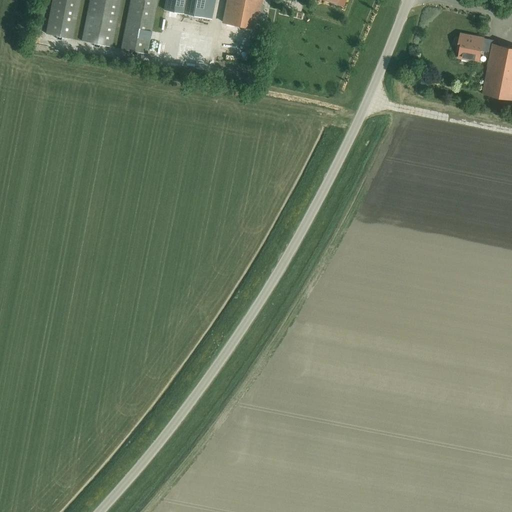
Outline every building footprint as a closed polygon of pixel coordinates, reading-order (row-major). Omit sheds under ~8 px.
[(52,0),(45,34),(71,39),(79,0),(89,0),(81,41),(111,47),(119,0),(130,0),(121,49),(146,54),(157,0),(52,0)] [(183,14),(186,0),(165,0),(163,10),(183,14)] [(186,0),(183,14),(202,17),(205,0),(186,0)] [(205,0),(202,17),(211,19),(214,0),(205,0)] [(255,29),(261,0),(225,0),(221,22),(255,29)] [(493,44),(493,40),(485,39),(485,38),(460,33),(457,52),(459,52),(458,57),(480,62),(482,50),(491,52),(492,44),(493,44)] [(511,47),(493,44),(492,44),(491,52),(483,93),(511,98),(511,47)]
